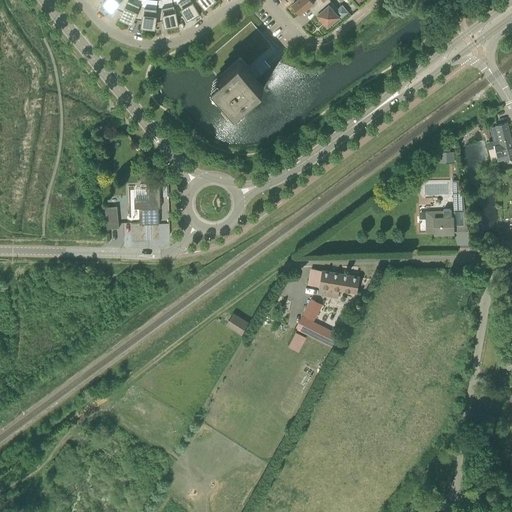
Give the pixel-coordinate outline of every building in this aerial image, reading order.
[(121,0),(105,0),(103,2),(105,4),(103,7),(110,13),(115,8),(121,0)] [(131,25),(134,19),(140,5),(142,0),(121,0),(115,8),(123,12),(121,17),(124,18),(122,21),(131,25)] [(196,7),(191,0),(173,0),(174,5),(177,18),(185,13),(188,18),(190,17),(192,20),(200,15),(196,7)] [(297,0),(296,1),(292,5),(300,14),(310,6),(314,10),(324,2),(322,0),(297,0)] [(331,23),(333,26),(341,19),(342,20),(350,13),(343,5),(338,9),(330,0),(325,0),(324,2),(314,10),(328,26),(331,23)] [(157,9),(145,7),(140,5),(134,19),(143,20),(143,25),(145,26),(145,29),(154,30),(155,22),(157,9)] [(174,5),(157,9),(155,22),(165,20),(166,25),(169,25),(169,28),(179,26),(177,18),(174,5)] [(237,111),(264,87),(257,80),(240,60),(219,79),(213,84),(237,111)] [(498,161),(505,159),(505,160),(511,158),(511,139),(508,122),(496,125),(501,144),(494,145),(498,161)] [(454,152),(439,152),(439,163),(454,162),(454,152)] [(453,192),(454,210),(465,210),(463,192),(461,192),(461,180),(453,180),(453,192)] [(139,208),(140,225),(159,224),(159,208),(161,208),(160,184),(147,184),(147,199),(134,199),(135,209),(139,208)] [(107,229),(119,228),(117,206),(105,207),(107,229)] [(444,209),(444,210),(426,211),(426,232),(435,232),(435,233),(454,233),(453,217),(452,217),(452,209),(444,209)] [(325,295),(338,297),(340,290),(357,293),(360,277),(311,269),(309,285),(326,288),(325,295)] [(315,321),(323,304),(312,298),(303,315),(315,321)] [(272,311),(276,304),(272,301),(268,308),(272,311)] [(245,335),(253,323),(236,312),(228,324),(245,335)] [(303,316),(296,330),(336,350),(343,336),(303,316)] [(79,451),(69,444),(56,461),(65,469),(79,451)] [(55,463),(50,469),(61,478),(66,472),(55,463)] [(2,511),(17,504),(9,491),(0,495),(0,511),(2,511)]
